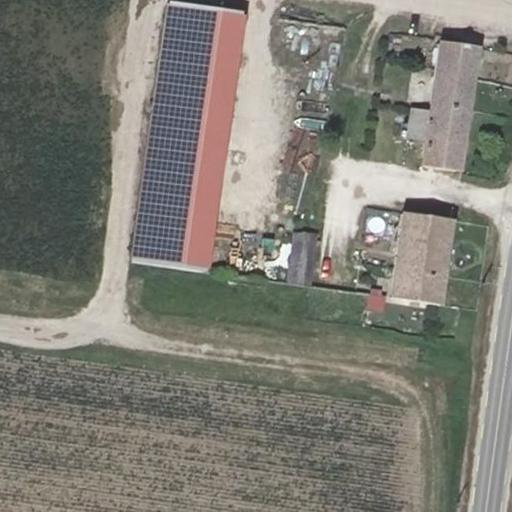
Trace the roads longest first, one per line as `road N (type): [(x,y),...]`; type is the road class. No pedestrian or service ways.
road 1 (track): [(151,0),(103,339),(0,324)]
road 2 (tertiary): [(495,511),(511,388)]
